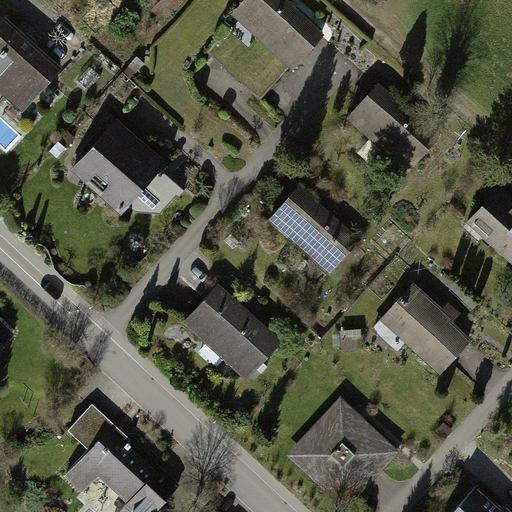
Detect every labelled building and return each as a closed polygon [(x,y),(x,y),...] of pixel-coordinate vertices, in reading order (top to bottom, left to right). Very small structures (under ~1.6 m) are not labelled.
[(321,34),(282,0),(243,0),(229,16),(290,69),(321,34)] [(0,17),(0,92),(22,112),(59,69),(0,17)] [(375,85),(348,117),(409,170),(437,138),(375,85)] [(116,120),(71,168),(118,212),(139,190),(158,208),(174,190),(153,170),(161,162),(116,120)] [(299,186),(269,220),(329,273),(359,239),(299,186)] [(511,198),(500,187),(468,220),(511,261),(511,198)] [(411,283),(379,318),(436,371),(467,337),(451,322),(459,314),(447,302),(440,310),(411,283)] [(217,287),(184,324),(243,377),(277,339),(217,287)] [(0,347),(12,333),(0,322),(0,347)] [(391,450),(338,402),(287,457),(340,505),(391,450)] [(64,430),(82,447),(57,473),(75,490),(94,471),(124,500),(112,511),(151,511),(161,502),(113,456),(127,440),(90,404),(64,430)] [(474,488),(451,511),(511,511),(511,509),(506,504),(499,511),(474,488)]
